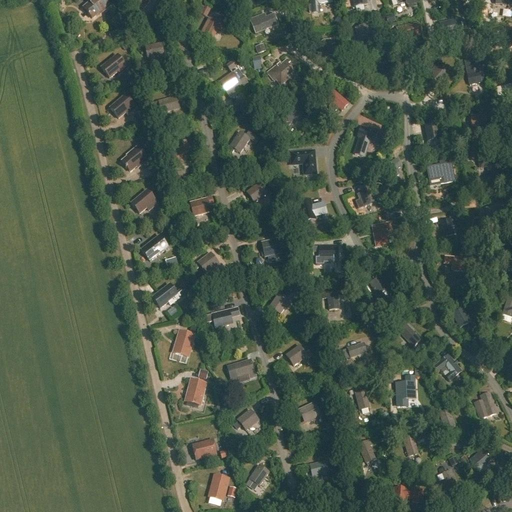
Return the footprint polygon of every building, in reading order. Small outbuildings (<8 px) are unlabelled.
[(92,0),(87,4),(88,6),(82,11),(92,23),(99,18),(110,8),(103,0),(92,0)] [(134,2),(131,6),(135,8),(137,4),(145,9),(150,0),(134,0),(134,2)] [(310,0),(311,14),(319,14),(319,6),(327,5),(327,7),(332,7),(331,3),(327,3),(327,0),(310,0)] [(365,0),(352,0),(354,9),(367,6),(365,0)] [(511,0),(495,0),(495,4),(510,5),(510,9),(511,9),(511,0)] [(210,12),(204,9),(200,16),(208,20),(201,34),(213,40),(218,31),(221,32),(226,21),(220,18),(217,24),(209,20),(206,18),(210,12)] [(247,21),(253,36),(275,27),(273,20),(272,21),(271,17),(264,19),(262,16),(247,21)] [(453,44),(472,39),(468,20),(448,24),(453,44)] [(346,22),(342,27),(347,30),(351,25),(346,22)] [(422,38),(418,24),(396,29),(400,45),(412,43),(411,41),(422,38)] [(359,29),(358,26),(354,27),(358,47),(368,45),(364,28),(359,29)] [(485,36),(488,45),(494,44),(492,34),(485,36)] [(501,44),(505,43),(507,51),(511,50),(511,36),(500,39),(501,44)] [(334,57),(331,46),(335,45),(333,40),(317,46),(323,61),(334,57)] [(140,49),(141,53),(146,52),(147,61),(164,58),(161,45),(145,48),(140,49)] [(254,48),(257,57),(265,54),(262,46),(254,48)] [(101,70),(109,80),(120,71),(122,73),(127,69),(117,57),(101,70)] [(276,67),(267,74),(274,83),(275,82),(280,87),(286,83),(288,81),(287,79),(293,74),(287,66),(291,64),(288,60),(283,64),(281,63),(279,65),(280,65),(277,67),(276,67)] [(376,83),(385,84),(388,66),(388,65),(386,64),(386,65),(383,65),(383,61),(379,60),(376,83)] [(236,68),(232,63),(226,68),(232,75),(219,84),(227,95),(236,89),(237,91),(247,84),(243,79),(238,83),(230,72),(236,68)] [(427,91),(428,90),(431,93),(431,92),(435,95),(440,89),(437,86),(445,77),(442,75),(444,73),(441,70),(443,68),(439,65),(435,69),(435,68),(431,72),(434,75),(424,86),(427,89),(426,90),(427,91)] [(467,76),(469,87),(481,84),(484,84),(482,73),(486,73),(484,67),(477,68),(478,74),(467,76)] [(329,110),(333,113),(334,113),(338,109),(341,112),(348,105),(333,93),(327,100),(332,104),(329,108),(329,110)] [(116,118),(118,120),(129,111),(130,114),(136,109),(126,97),(110,110),(112,113),(110,115),(114,119),(116,118)] [(153,104),(154,110),(159,108),(161,114),(166,113),(173,111),(173,112),(179,111),(176,98),(153,104)] [(252,102),(255,107),(260,104),(257,99),(252,102)] [(299,112),(298,112),(296,106),(284,109),(286,116),(281,117),(283,125),(301,120),(299,112)] [(492,118),(472,120),(474,132),(493,130),(492,118)] [(437,124),(424,126),(427,143),(440,141),(437,124)] [(354,156),(363,159),(369,142),(374,144),(377,134),(360,129),(357,138),(360,139),(354,156)] [(249,141),(252,136),(248,133),(245,138),(239,134),(229,148),(239,155),(249,141)] [(176,161),(181,166),(193,156),(185,145),(173,154),(171,152),(164,157),(171,165),(176,161)] [(121,163),(130,173),(140,165),(142,167),(148,163),(137,149),(126,157),(127,159),(121,163)] [(399,156),(402,162),(408,159),(405,153),(399,156)] [(313,154),(291,156),(292,166),(304,165),(304,168),(303,168),(303,177),(312,176),(312,175),(315,175),(313,154)] [(488,167),(491,179),(501,177),(497,155),(479,159),(481,169),(488,167)] [(385,173),(387,176),(390,174),(391,176),(392,175),(394,179),(400,176),(397,171),(401,168),(397,161),(378,172),(380,176),(385,173)] [(451,164),(426,169),(426,170),(427,170),(430,183),(440,181),(440,185),(454,182),(454,184),(455,183),(451,164)] [(246,194),(254,205),(272,191),(270,188),(265,192),(259,184),(246,194)] [(357,192),(364,208),(376,203),(370,187),(357,192)] [(157,205),(147,192),(131,206),(139,216),(150,207),(152,209),(157,205)] [(485,210),(488,220),(490,227),(497,225),(496,218),(510,214),(506,200),(501,202),(502,206),(485,210)] [(209,207),(207,201),(190,205),(190,206),(186,207),(187,212),(191,211),(193,218),(208,214),(206,208),(209,207)] [(315,221),(314,218),(326,215),(323,205),(311,208),(310,202),(298,205),(303,224),(315,221)] [(440,223),(443,238),(456,234),(453,224),(456,223),(454,215),(448,216),(449,221),(440,223)] [(373,229),(377,248),(387,245),(385,236),(393,235),(391,225),(373,229)] [(159,238),(141,252),(150,263),(168,249),(159,238)] [(282,255),(280,247),(284,247),(283,241),(279,241),(261,245),(263,252),(265,251),(266,258),(282,255)] [(333,260),(333,264),(337,264),(337,248),(318,248),(318,260),(333,260)] [(511,252),(500,253),(502,268),(511,267),(511,252)] [(194,267),(196,271),(200,268),(205,275),(218,265),(210,255),(194,267)] [(469,267),(474,267),(474,261),(452,259),(451,272),(468,273),(469,267)] [(386,291),(378,279),(369,285),(377,297),(386,291)] [(185,294),(182,290),(176,295),(169,287),(152,300),(160,310),(171,302),(172,304),(185,294)] [(269,309),(280,317),(286,307),(289,309),(298,296),(292,292),(286,301),(278,295),(269,309)] [(327,300),(328,312),(338,311),(336,293),(320,295),(321,300),(327,300)] [(510,322),(511,321),(511,301),(507,300),(502,316),(509,318),(510,322)] [(462,314),(453,319),(459,330),(471,323),(464,310),(460,312),(462,314)] [(213,323),(215,330),(230,326),(228,320),(238,317),(237,311),(205,318),(206,325),(213,323)] [(398,334),(413,349),(421,341),(414,333),(413,334),(406,327),(404,328),(401,325),(396,330),(399,333),(398,334)] [(198,329),(192,327),(190,334),(196,336),(198,329)] [(180,333),(173,354),(187,358),(194,337),(180,333)] [(348,354),(350,360),(366,354),(363,345),(347,350),(343,352),(344,356),(348,354)] [(304,355),(299,347),(285,357),(293,368),(306,358),(310,356),(308,353),(304,355)] [(445,378),(449,383),(461,373),(448,357),(433,368),(438,374),(444,369),(449,374),(445,378)] [(227,369),(231,383),(236,382),(235,378),(247,374),(249,380),(255,378),(250,362),(227,369)] [(201,372),(200,379),(206,380),(208,374),(201,372)] [(405,385),(405,402),(416,401),(414,380),(410,380),(410,384),(405,385)] [(191,382),(185,403),(200,407),(205,386),(191,382)] [(355,396),(360,412),(368,410),(364,393),(360,394),(359,390),(354,392),(355,396)] [(474,405),(480,421),(496,416),(489,397),(485,399),(484,397),(480,398),(482,403),(474,405)] [(303,418),(306,424),(320,417),(317,410),(321,408),(319,403),(315,405),(298,412),(301,419),(303,418)] [(444,414),(439,416),(445,431),(454,428),(447,408),(443,410),(444,414)] [(241,428),(246,433),(258,422),(250,412),(237,422),(238,423),(234,426),(238,430),(241,428)] [(407,457),(405,457),(406,461),(409,460),(408,459),(418,456),(413,439),(403,441),(407,457)] [(192,447),(195,462),(216,457),(212,442),(192,447)] [(358,447),(366,465),(374,461),(368,448),(371,447),(369,442),(358,447)] [(486,449),(470,463),(479,474),(491,463),(485,456),(489,452),(486,449)] [(464,457),(459,461),(464,467),(469,463),(464,457)] [(454,459),(449,461),(451,469),(457,467),(454,459)] [(395,464),(397,471),(404,469),(402,462),(395,464)] [(309,467),(312,479),(334,474),(333,469),(328,470),(326,463),(309,467)] [(246,486),(250,489),(254,485),(259,488),(269,474),(259,467),(249,481),(246,486)] [(453,481),(450,473),(444,475),(443,473),(442,474),(445,482),(439,484),(444,495),(456,490),(453,483),(454,482),(454,481),(453,481)] [(214,478),(209,499),(223,502),(228,481),(214,478)] [(236,491),(230,489),(227,498),(234,500),(236,491)] [(394,505),(404,506),(405,499),(414,500),(413,505),(421,505),(422,493),(420,492),(420,491),(395,490),(394,505)]
